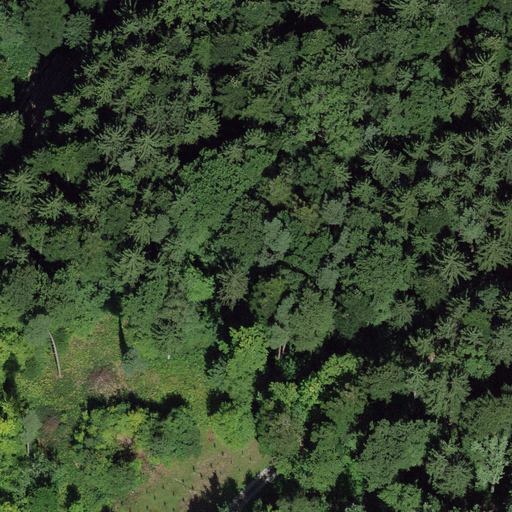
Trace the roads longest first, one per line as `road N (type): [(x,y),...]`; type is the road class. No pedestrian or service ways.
road 1 (track): [(229,511),(367,394),(511,299)]
road 2 (track): [(0,211),(49,153),(128,0)]
